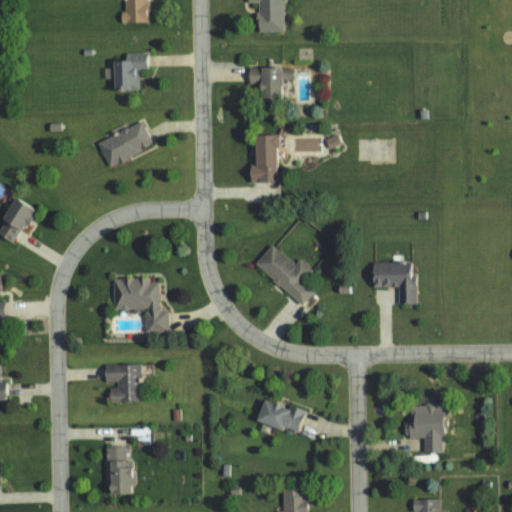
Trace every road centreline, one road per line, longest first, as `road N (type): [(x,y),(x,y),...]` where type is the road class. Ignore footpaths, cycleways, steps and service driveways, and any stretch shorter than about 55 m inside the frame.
road 1 (residential): [(203,209),(215,293),(233,320),(270,347),(511,351)]
road 2 (residential): [(59,511),(56,324),(64,269),(110,221),(203,209)]
road 3 (residential): [(203,209),(199,0)]
road 4 (residential): [(358,511),(355,354)]
